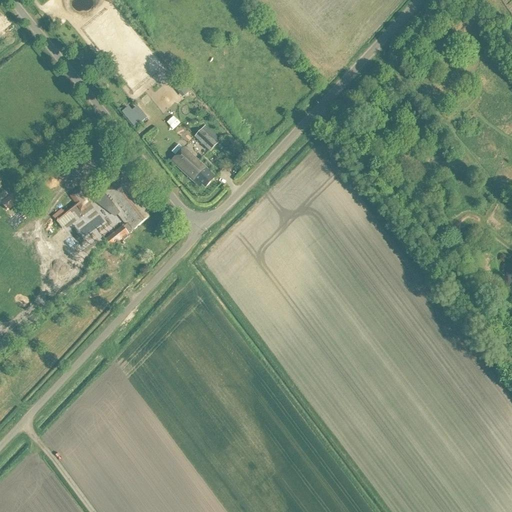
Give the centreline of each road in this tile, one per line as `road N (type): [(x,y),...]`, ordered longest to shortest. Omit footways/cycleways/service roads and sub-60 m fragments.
road 1 (tertiary): [(200,231),(419,0)]
road 2 (track): [(511,356),(321,105)]
road 3 (tertiary): [(200,231),(11,0)]
road 4 (unclassified): [(0,447),(200,231)]
